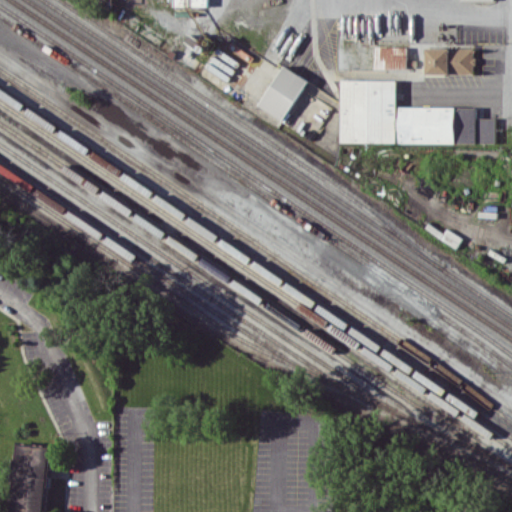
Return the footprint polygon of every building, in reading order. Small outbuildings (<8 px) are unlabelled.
[(386,68),(408,68),(408,46),(376,47),(376,61),(386,61),(386,68)] [(475,47),(427,48),(427,74),(475,73),(475,47)] [(309,79),(285,64),(260,105),(284,120),(309,79)] [(396,142),(398,80),(342,79),(341,141),(396,142)] [(477,107),(401,106),(400,142),(495,143),(496,118),(477,117),(477,107)] [(46,511),(52,445),(16,443),(11,511),(46,511)]
